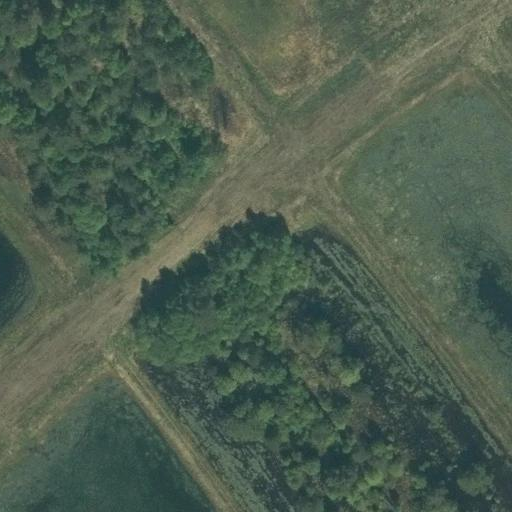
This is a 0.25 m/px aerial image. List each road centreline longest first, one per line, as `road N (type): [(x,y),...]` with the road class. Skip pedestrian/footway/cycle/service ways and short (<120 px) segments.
road 1 (track): [(0,398),(115,282),(329,113),(494,0)]
road 2 (track): [(292,142),(511,431)]
road 3 (track): [(98,300),(241,511)]
